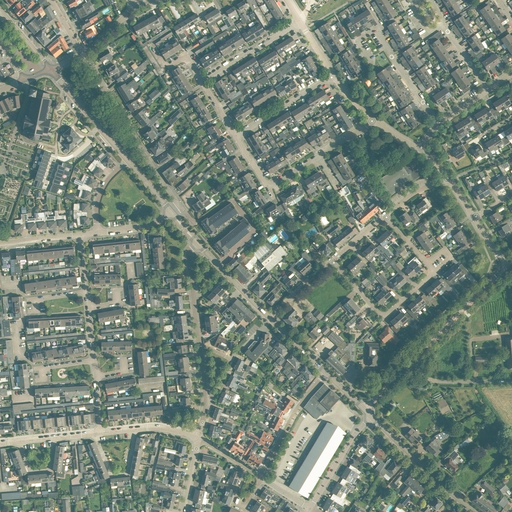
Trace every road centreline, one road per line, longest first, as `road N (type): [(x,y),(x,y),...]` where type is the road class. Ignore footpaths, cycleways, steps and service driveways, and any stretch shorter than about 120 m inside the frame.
road 1 (residential): [(384,215),(434,271),(383,316),(332,262)]
road 2 (residential): [(199,436),(205,402),(189,252),(198,243)]
road 3 (residential): [(179,204),(84,55)]
road 4 (residential): [(218,266),(257,228),(232,198),(194,222),(179,204)]
road 5 (tertiary): [(475,511),(371,415)]
road 6 (unclassified): [(412,360),(506,267)]
road 7 (residential): [(262,478),(324,369)]
